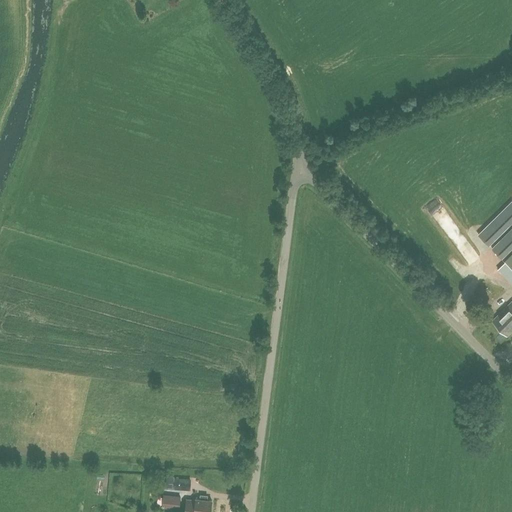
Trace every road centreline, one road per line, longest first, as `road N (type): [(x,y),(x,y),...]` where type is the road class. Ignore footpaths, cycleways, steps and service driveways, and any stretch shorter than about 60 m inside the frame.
road 1 (unclassified): [(253,511),(296,167)]
road 2 (unclassified): [(511,380),(296,167)]
road 3 (unclassified): [(296,167),(288,94),(234,0)]
